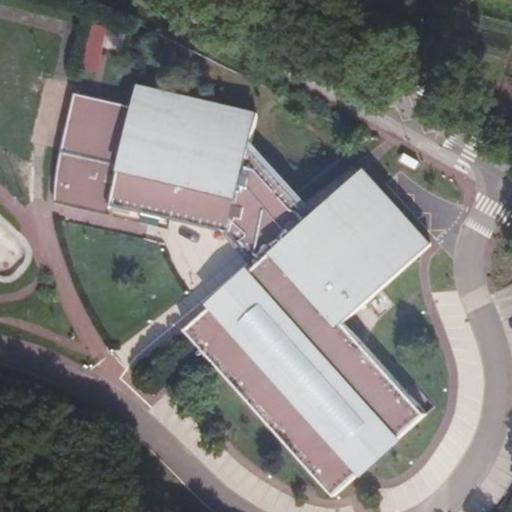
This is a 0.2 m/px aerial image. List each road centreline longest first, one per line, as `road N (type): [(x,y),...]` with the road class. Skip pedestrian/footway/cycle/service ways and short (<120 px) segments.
road 1 (residential): [(507,174),(472,238),(468,264),(491,368),(491,406),(478,453),(445,500),(423,511)]
road 2 (tertiary): [(507,174),(193,0)]
road 3 (residential): [(239,511),(94,389),(0,355)]
